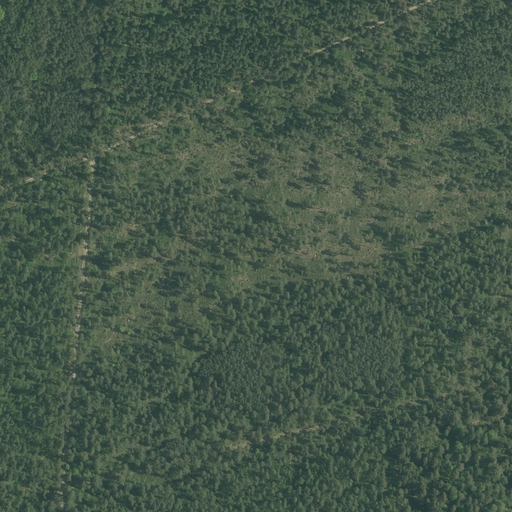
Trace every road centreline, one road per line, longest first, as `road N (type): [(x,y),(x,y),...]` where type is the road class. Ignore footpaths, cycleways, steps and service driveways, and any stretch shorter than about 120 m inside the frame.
road 1 (track): [(435,0),(0,193)]
road 2 (track): [(61,488),(511,372)]
road 3 (track): [(59,511),(92,158)]
